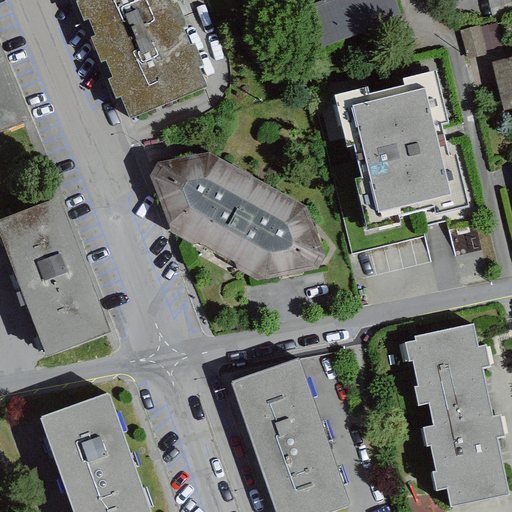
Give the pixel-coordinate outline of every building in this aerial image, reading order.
[(181,0),(84,0),(133,110),(214,74),(181,0)] [(294,0),(312,57),(397,30),(387,0),(294,0)] [(463,30),(469,56),(488,49),(480,24),(463,30)] [(511,57),(497,62),(510,102),(511,101),(511,57)] [(0,59),(0,133),(26,123),(0,59)] [(437,67),(337,97),(372,216),(473,186),(437,67)] [(153,171),(174,220),(255,267),(320,262),(327,245),(296,189),(215,149),(161,155),(153,171)] [(55,201),(0,219),(0,233),(48,358),(105,335),(55,201)] [(472,325),(414,338),(415,342),(406,344),(409,361),(414,360),(420,385),(415,386),(419,405),(429,403),(434,425),(423,428),(427,446),(432,445),(437,471),(433,472),(437,489),(446,487),(451,506),(509,493),(497,437),(504,435),(500,414),(492,416),(481,366),(490,364),(486,344),(477,346),(472,325)] [(307,361),(238,384),(280,511),(329,511),(354,504),(307,361)] [(151,511),(108,394),(41,418),(75,511),(151,511)]
